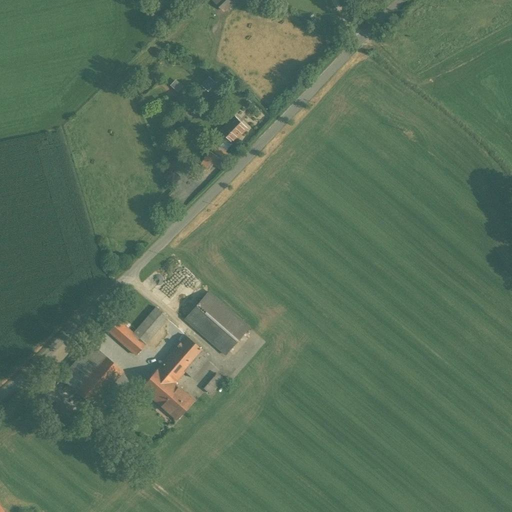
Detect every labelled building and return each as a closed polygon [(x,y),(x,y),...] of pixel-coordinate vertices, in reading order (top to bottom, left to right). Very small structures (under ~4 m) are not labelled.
[(232,0),(210,0),(222,12),(234,2),(232,0)] [(175,78),(170,84),(178,90),(183,84),(175,78)] [(221,131),(233,143),(247,128),(235,116),(221,131)] [(233,143),(221,131),(216,135),(228,148),(233,143)] [(228,159),(212,148),(206,157),(221,168),(228,159)] [(248,326),(208,291),(184,319),(224,354),(248,326)] [(136,355),(166,318),(153,306),(132,331),(113,314),(103,326),(136,355)] [(157,403),(174,383),(184,372),(191,378),(209,356),(185,335),(140,387),(157,403)] [(92,405),(122,371),(89,344),(61,377),(92,405)] [(216,373),(203,388),(208,393),(222,378),(216,373)] [(174,383),(157,403),(176,420),(194,401),(174,383)] [(226,511),(230,508),(215,495),(203,509),(205,511),(226,511)]
